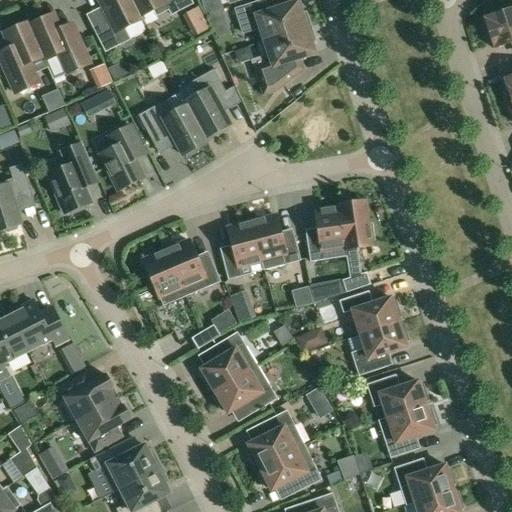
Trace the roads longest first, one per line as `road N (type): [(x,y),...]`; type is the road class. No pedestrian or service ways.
road 1 (residential): [(389,160),(504,511)]
road 2 (residential): [(75,250),(183,202),(389,160)]
road 3 (residential): [(214,511),(75,250)]
road 4 (residential): [(511,212),(444,3)]
road 5 (residential): [(334,0),(389,160)]
